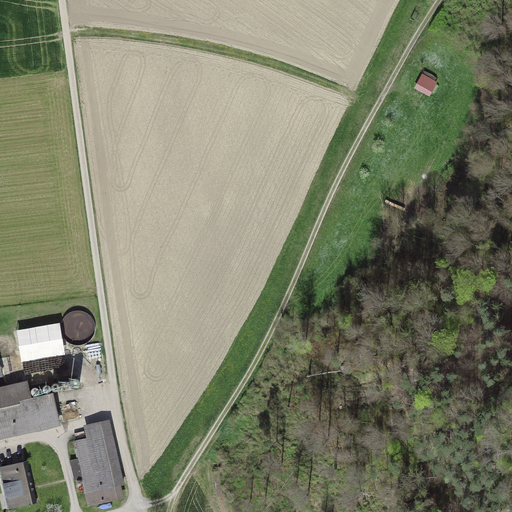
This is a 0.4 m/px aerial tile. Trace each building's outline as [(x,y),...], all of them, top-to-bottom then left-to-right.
[(420,74),(416,89),(433,94),(437,79),(420,74)] [(94,336),(95,331),(95,325),(93,320),(89,316),(85,313),(79,312),(74,312),(69,315),(65,319),(62,324),(61,329),(62,335),(65,340),(70,343),(75,345),(81,345),(86,344),(90,340),(94,336)] [(59,324),(17,331),(23,361),(64,354),(59,324)] [(26,383),(0,388),(0,428),(12,425),(14,433),(58,423),(56,413),(52,393),(30,398),(26,383)] [(100,424),(85,427),(88,440),(74,443),(89,504),(117,498),(114,485),(123,483),(120,470),(112,472),(100,424)] [(15,463),(0,466),(0,469),(5,493),(10,492),(13,508),(36,503),(28,467),(17,469),(15,463)]
